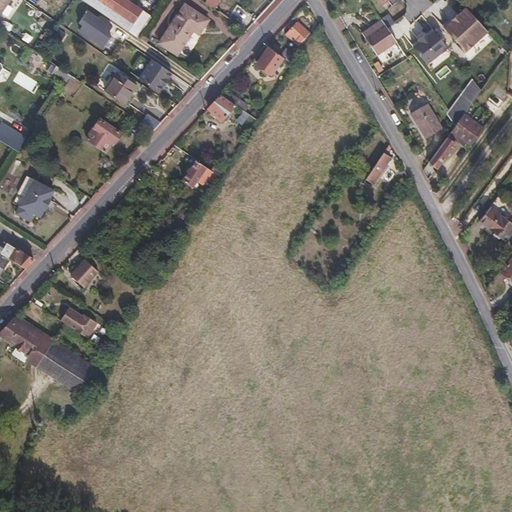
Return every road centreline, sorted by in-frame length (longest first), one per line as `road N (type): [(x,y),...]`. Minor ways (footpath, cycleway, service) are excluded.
road 1 (residential): [(315,0),(436,208),(511,371)]
road 2 (unclassified): [(49,262),(294,0)]
